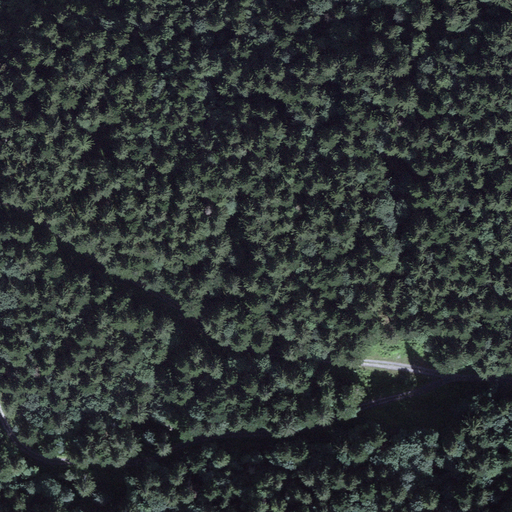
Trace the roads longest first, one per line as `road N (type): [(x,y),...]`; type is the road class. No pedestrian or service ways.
road 1 (track): [(0,198),(236,346),(511,382)]
road 2 (track): [(0,412),(21,448),(39,458),(120,465),(205,436),(308,426),(464,376)]
